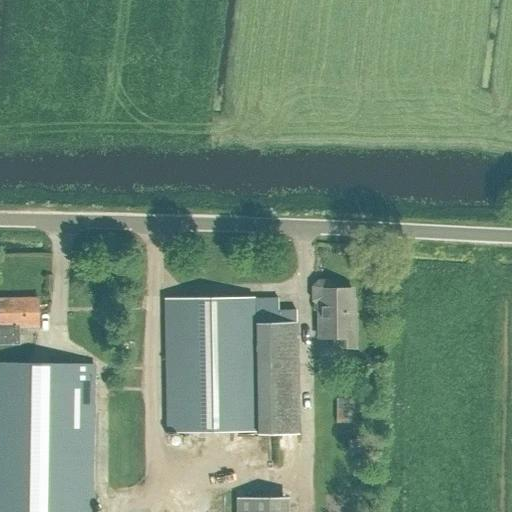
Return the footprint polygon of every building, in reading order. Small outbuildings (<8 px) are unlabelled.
[(316,306),(315,338),(331,339),(332,347),(352,348),(352,312),(350,312),(350,290),(336,290),(336,285),(329,279),(316,280),(310,286),(310,300),(316,306)] [(35,299),(0,300),(0,344),(17,343),(17,328),(36,327),(35,299)] [(162,299),(164,431),(256,430),(256,434),(294,434),(294,312),(276,312),(276,299),(162,299)] [(0,511),(90,511),(93,367),(0,365),(0,511)] [(358,399),(334,398),(334,424),(358,423),(358,399)] [(279,511),(279,498),(235,499),(235,511),(279,511)]
